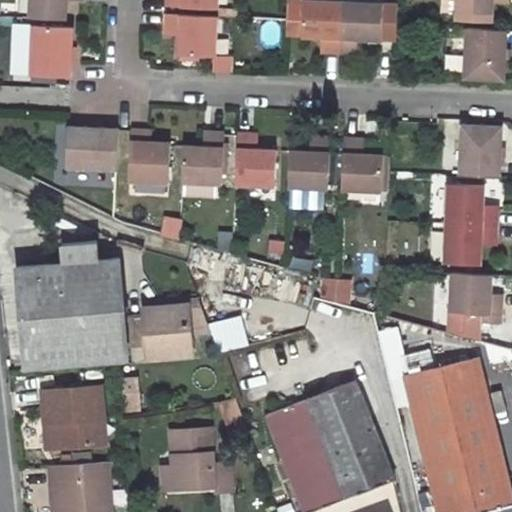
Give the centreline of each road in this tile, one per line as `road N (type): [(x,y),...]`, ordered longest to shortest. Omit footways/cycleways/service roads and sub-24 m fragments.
road 1 (residential): [(511,99),(117,82)]
road 2 (unknown): [(277,263),(49,195),(0,190)]
road 3 (residential): [(117,82),(100,100),(0,95)]
